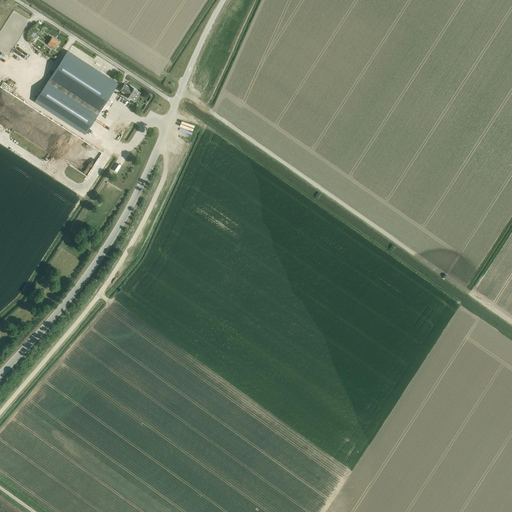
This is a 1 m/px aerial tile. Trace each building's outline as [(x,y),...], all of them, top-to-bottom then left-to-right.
[(38,34),(40,32),(42,28),(36,24),(34,28),(32,30),(38,34)] [(56,47),(59,42),(52,37),(50,42),(48,45),(51,47),(53,45),(56,47)] [(82,139),(85,134),(118,84),(68,51),(35,101),(78,130),(75,134),(82,139)] [(47,61),(35,80),(44,86),(56,67),(47,61)] [(130,86),(125,83),(120,90),(126,93),(125,94),(132,99),(138,89),(131,85),(130,86)] [(177,157),(182,159),(188,150),(182,147),(177,157)]
